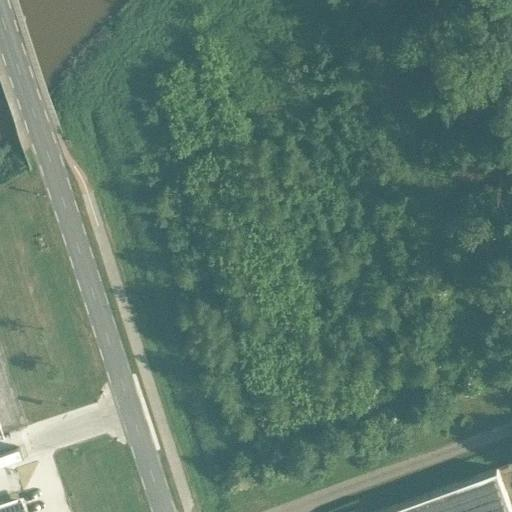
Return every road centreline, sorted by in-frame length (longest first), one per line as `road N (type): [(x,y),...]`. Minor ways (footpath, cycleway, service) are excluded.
road 1 (tertiary): [(164,511),(0,4)]
road 2 (unclassified): [(284,511),(511,427)]
